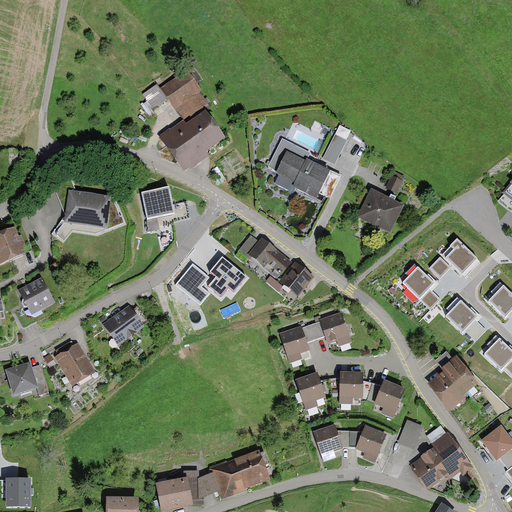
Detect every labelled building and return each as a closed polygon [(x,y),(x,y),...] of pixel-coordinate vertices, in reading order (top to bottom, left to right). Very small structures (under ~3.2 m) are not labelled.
[(187,69),(160,88),(168,99),(183,120),(184,120),(186,123),(205,110),(203,107),(208,104),(200,92),(202,91),(187,69)] [(153,109),(168,99),(160,88),(158,84),(143,94),(153,109)] [(170,128),(159,136),(183,171),(189,167),(190,169),(209,156),(205,151),(225,137),(206,109),(205,110),(186,123),(184,120),(183,120),(170,129),(170,128)] [(335,134),(323,159),(335,165),(347,140),(335,134)] [(330,198),(341,175),(308,158),(310,153),(282,139),(268,167),(277,171),(276,173),(279,175),(275,183),(289,190),(293,181),(295,183),(293,187),(323,202),(326,196),(330,198)] [(405,176),(394,171),(385,188),(396,194),(405,176)] [(51,179),(65,215),(69,190),(77,191),(69,172),(51,179)] [(511,179),(501,192),(503,194),(497,202),(511,213),(511,179)] [(169,186),(142,192),(147,218),(157,216),(174,213),(169,186)] [(404,205),(371,188),(357,216),(390,233),(404,205)] [(77,191),(69,190),(65,215),(64,222),(107,228),(111,196),(77,191)] [(160,229),(157,216),(147,218),(147,232),(160,229)] [(15,226),(0,232),(0,263),(26,253),(23,246),(25,245),(21,235),(19,236),(15,226)] [(248,254),(259,241),(251,235),(238,251),(250,260),(252,257),(248,254)] [(294,263),(262,237),(259,241),(248,254),(252,257),(277,279),(281,274),(283,276),(294,263)] [(478,259),(457,238),(450,245),(451,246),(443,254),(446,257),(463,274),(478,259)] [(246,277),(222,257),(210,272),(216,277),(209,286),(221,296),(228,287),(234,292),(246,277)] [(451,268),(440,257),(429,268),(440,279),(451,268)] [(314,277),(295,262),(294,263),(283,276),(279,282),(298,297),(314,277)] [(209,277),(193,264),(176,284),(200,304),(209,293),(202,287),(209,277)] [(427,275),(418,266),(402,282),(419,298),(429,288),(435,283),(427,275)] [(428,274),(427,275),(435,283),(429,288),(432,291),(439,284),(428,274)] [(56,302),(42,277),(18,290),(32,315),(56,302)] [(494,295),(503,285),(500,282),(491,292),(494,295)] [(511,293),(503,285),(494,295),(488,300),(505,317),(507,315),(511,309),(511,293)] [(432,291),(429,288),(419,298),(430,310),(441,300),(432,291)] [(450,311),(460,300),(457,298),(447,308),(450,311)] [(470,308),(461,300),(460,300),(450,311),(446,316),(463,332),(464,330),(475,319),(478,316),(470,308)] [(145,326),(129,305),(102,324),(118,346),(145,326)] [(475,319),(477,322),(482,317),(471,307),(470,308),(478,316),(475,319)] [(341,312),(319,320),(320,322),(325,336),(328,344),(337,341),(339,346),(351,342),(341,312)] [(477,322),(475,319),(464,330),(476,341),(486,330),(477,322)] [(320,322),(302,328),(307,342),(325,336),(320,322)] [(301,326),(280,334),(290,363),(302,359),(300,354),(310,350),(307,342),(302,328),(301,326)] [(511,349),(500,338),(484,353),(501,370),(504,368),(511,359),(511,349)] [(56,350),(58,354),(54,357),(72,387),(96,372),(78,343),(74,345),(71,341),(56,350)] [(435,360),(441,368),(453,359),(447,351),(435,360)] [(50,354),(44,358),(48,364),(54,360),(50,354)] [(444,371),(428,383),(449,411),(466,399),(463,395),(478,384),(457,355),(453,359),(441,368),(444,371)] [(30,362),(5,369),(13,395),(36,388),(38,387),(32,367),(30,362)] [(42,364),(32,367),(38,387),(36,388),(39,396),(50,392),(42,364)] [(363,372),(340,371),(340,378),(339,397),(339,404),(353,404),(353,398),(362,399),(362,398),(363,381),(363,372)] [(317,372),(296,379),(306,410),(318,406),(316,400),(326,397),(325,395),(320,380),(317,372)] [(331,379),(332,394),(332,397),(339,397),(340,378),(331,379)] [(331,379),(320,380),(325,395),(332,394),(331,379)] [(406,388),(384,379),(381,386),(374,402),(374,403),(383,407),(381,413),(393,418),(406,388)] [(372,383),(363,381),(362,398),(367,400),(372,383)] [(381,386),(372,383),(367,400),(374,402),(381,386)] [(494,409),(490,403),(484,408),(488,413),(494,409)] [(424,426),(407,420),(398,443),(415,449),(424,426)] [(335,424),(313,431),(322,458),(323,458),(324,461),(336,457),(334,451),(343,448),(343,447),(337,431),(335,424)] [(387,434),(366,425),(363,432),(356,447),(355,449),(364,453),(362,458),(375,463),(387,434)] [(511,448),(511,439),(501,425),(481,440),(497,461),(500,458),(511,449),(511,448)] [(432,443),(446,433),(441,426),(427,436),(432,443)] [(350,431),(337,431),(343,447),(349,447),(350,431)] [(363,432),(350,431),(349,447),(356,447),(363,432)] [(474,468),(448,432),(446,433),(432,443),(431,444),(434,447),(421,456),(421,457),(410,465),(413,468),(411,469),(427,491),(441,481),(440,479),(446,475),(450,480),(461,472),(463,476),(474,468)] [(271,479),(259,449),(234,459),(234,460),(209,469),(211,473),(213,472),(221,491),(218,491),(221,499),(247,490),(246,488),(271,479)] [(511,467),(511,450),(511,449),(500,458),(509,470),(511,467)] [(183,471),(184,477),(188,477),(193,505),(204,504),(203,497),(199,499),(198,478),(199,478),(199,471),(183,471)] [(199,478),(198,478),(199,499),(203,497),(218,491),(221,491),(213,472),(211,473),(199,478)] [(184,477),(156,483),(161,511),(193,505),(188,477),(184,477)] [(31,506),(31,478),(6,478),(6,506),(31,506)] [(138,511),(139,497),(106,496),(105,511),(138,511)] [(455,511),(442,502),(434,511),(455,511)]
